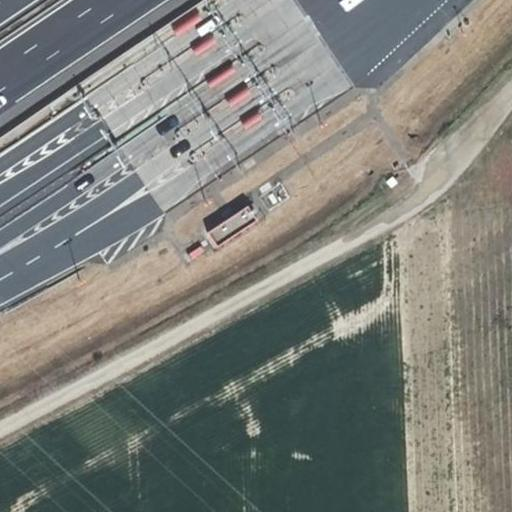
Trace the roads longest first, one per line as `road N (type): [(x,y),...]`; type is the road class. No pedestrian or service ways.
road 1 (track): [(511,107),(439,186),(350,255),(0,438)]
road 2 (motorway): [(0,263),(240,111),(389,0)]
road 3 (track): [(511,176),(305,467),(282,511)]
road 4 (motorway): [(0,185),(284,0)]
road 5 (motorway): [(0,75),(111,0)]
